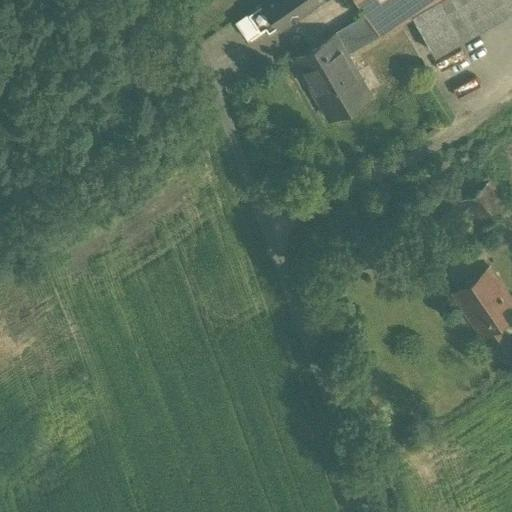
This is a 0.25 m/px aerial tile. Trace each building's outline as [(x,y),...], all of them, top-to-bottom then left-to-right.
[(511,0),(265,0),(261,3),(276,25),(278,28),(318,0),(356,0),(379,32),(413,14),(435,53),(511,8),(511,0)] [(276,25),(261,3),(235,21),(247,39),(265,27),(268,31),(276,25)] [(334,33),(294,56),(329,117),(369,94),(334,33)] [(478,221),(504,205),(489,181),(463,197),(478,221)] [(511,300),(488,267),(452,292),(482,335),(485,333),(500,322),(511,313),(511,300)] [(511,339),(500,322),(485,333),(503,358),(511,351),(511,339)]
